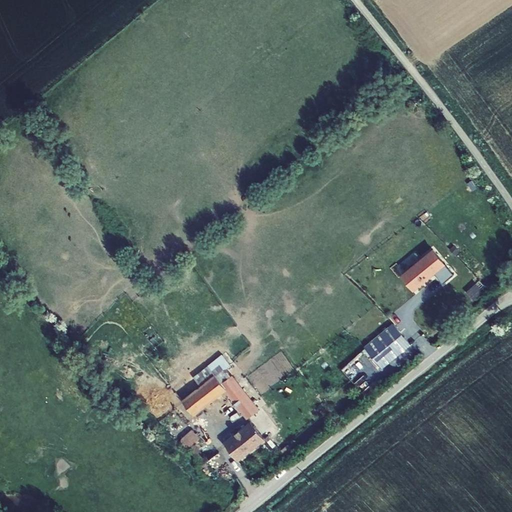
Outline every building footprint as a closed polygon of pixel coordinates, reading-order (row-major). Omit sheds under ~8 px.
[(447,262),(433,246),(401,273),(413,289),(435,272),(443,282),(454,274),(446,263),(447,262)] [(411,344),(393,322),(364,346),(382,368),(411,344)] [(222,382),(232,375),(226,368),(231,364),(223,354),(194,377),(200,385),(215,373),(222,382)] [(195,414),(225,391),(247,419),(260,408),(233,374),(232,375),(222,382),(215,373),(200,385),(183,399),(195,414)] [(224,442),(239,460),(266,439),(251,420),(224,442)] [(180,440),(188,449),(200,438),(193,429),(180,440)] [(200,438),(188,449),(202,466),(217,453),(202,436),(200,438)] [(290,460),(298,453),(289,443),(281,450),(290,460)]
